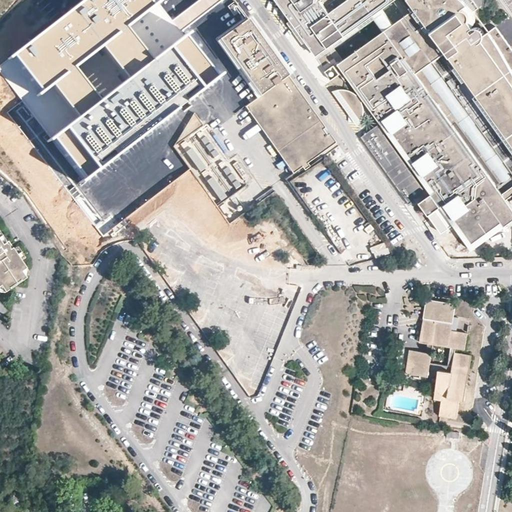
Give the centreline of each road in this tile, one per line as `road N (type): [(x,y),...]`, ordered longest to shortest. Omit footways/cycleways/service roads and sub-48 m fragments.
road 1 (residential): [(511,273),(319,277)]
road 2 (residential): [(511,353),(485,511)]
